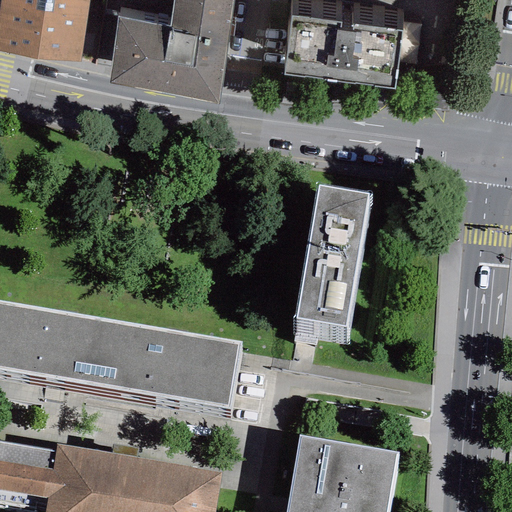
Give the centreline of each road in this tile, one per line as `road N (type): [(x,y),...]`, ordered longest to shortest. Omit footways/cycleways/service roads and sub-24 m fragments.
road 1 (tertiary): [(460,511),(501,154)]
road 2 (secondary): [(226,118),(501,154)]
road 3 (secondary): [(0,76),(226,118)]
